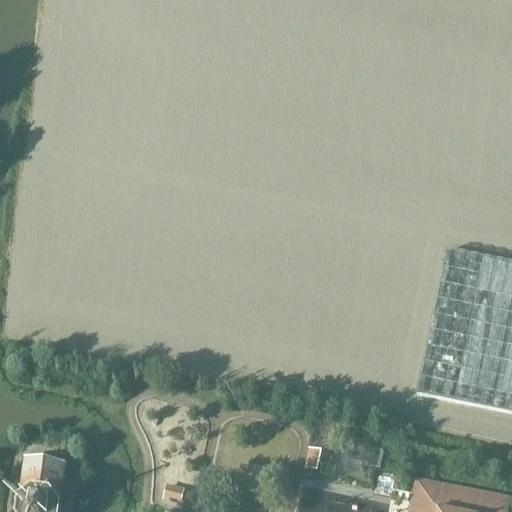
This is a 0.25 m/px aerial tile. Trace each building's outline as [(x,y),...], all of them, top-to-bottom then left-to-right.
[(511,265),(445,252),(415,397),(511,415),(511,265)] [(309,450),(305,471),(316,473),(321,452),(309,450)] [(374,450),(371,468),(381,469),(384,452),(374,450)] [(59,511),(65,465),(22,460),(15,511),(59,511)] [(415,480),(408,511),(508,511),(511,499),(415,480)] [(184,491),(166,486),(161,502),(180,507),(184,491)]
